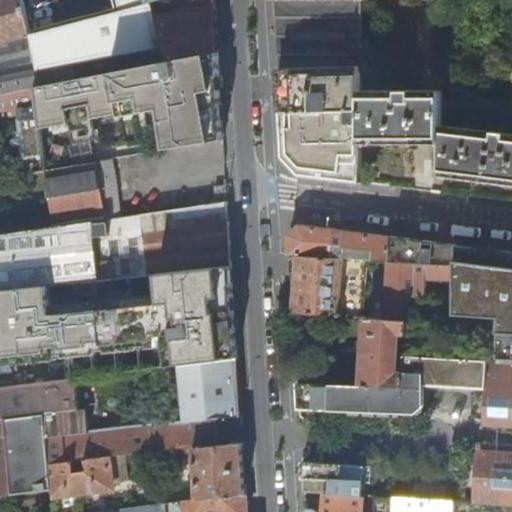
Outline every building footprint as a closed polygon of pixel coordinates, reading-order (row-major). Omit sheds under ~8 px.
[(27,43),(32,41),(31,35),(23,0),(0,0),(0,42),(25,36),(27,43)] [(118,0),(121,12),(31,35),(32,41),(35,52),(42,85),(164,62),(170,61),(158,19),(153,2),(153,0),(118,0)] [(159,0),(153,2),(158,19),(193,11),(191,0),(159,0)] [(153,0),(153,2),(159,0),(191,0),(193,11),(158,19),(170,61),(220,51),(216,0),(153,0)] [(363,91),(363,0),(276,0),(277,13),(282,112),(363,110),(363,91)] [(42,85),(38,86),(43,125),(73,120),(71,107),(95,102),(97,117),(122,112),(123,115),(165,106),(172,147),(225,139),(220,51),(170,61),(164,62),(42,85)] [(0,59),(0,93),(38,86),(42,85),(35,52),(0,59)] [(0,118),(22,115),(29,171),(47,168),(49,168),(43,125),(38,86),(0,93),(0,118)] [(443,90),(363,91),(363,110),(363,143),(442,143),(441,175),(511,184),(511,133),(442,124),(443,90)] [(363,110),(282,112),(284,132),(285,157),(302,176),(316,178),(363,184),(363,143),(363,110)] [(122,217),(115,157),(49,168),(47,168),(56,227),(122,217)] [(217,186),(218,202),(229,201),(228,184),(217,186)] [(0,290),(146,275),(188,270),(233,265),(231,236),(229,201),(218,202),(122,217),(56,227),(0,235),(0,290)] [(377,252),(376,261),(391,262),(392,262),(393,237),(348,231),(302,226),(291,234),(291,243),(292,255),(300,256),(334,258),(334,253),(335,246),(377,252)] [(426,241),(393,237),(392,262),(457,266),(457,245),(426,241)] [(511,308),(511,330),(508,361),(511,360),(511,252),(457,245),(457,266),(458,279),(458,302),(511,308)] [(363,317),(368,260),(349,259),(334,258),(300,256),(299,272),(295,312),(296,312),(363,317)] [(391,262),(389,295),(412,297),(412,296),(416,296),(417,276),(458,279),(457,266),(392,262),(391,262)] [(195,334),(193,316),(188,270),(146,275),(147,285),(148,303),(149,305),(153,339),(195,334)] [(147,285),(146,275),(0,290),(0,356),(132,341),(153,339),(149,305),(148,303),(147,285)] [(389,295),(388,302),(386,319),(410,321),(412,297),(389,295)] [(207,333),(193,316),(195,334),(207,333)] [(368,318),(364,385),(406,387),(406,372),(391,371),(392,361),(394,360),(396,360),(398,359),(400,357),(401,355),(401,352),(400,348),(399,346),(396,344),(394,343),(393,343),(393,334),(409,335),(410,321),(386,319),(368,318)] [(132,341),(135,371),(180,365),(239,357),(238,341),(237,330),(207,333),(195,334),(153,339),(132,341)] [(135,371),(132,341),(0,356),(0,387),(78,379),(135,371)] [(364,385),(300,383),(301,407),(416,413),(423,406),(425,384),(488,387),(486,424),(511,425),(511,452),(500,452),(500,444),(484,443),(484,442),(480,442),(480,448),(484,448),(484,451),(478,450),(475,502),(511,504),(511,360),(508,361),(407,354),(406,372),(406,387),(364,385)] [(243,415),(239,357),(180,365),(185,422),(243,415)] [(82,413),(78,379),(0,387),(0,418),(47,413),(50,436),(63,435),(79,433),(90,432),(88,412),(82,413)] [(0,495),(55,489),(52,463),(50,436),(47,413),(0,418),(0,495)] [(79,433),(82,460),(89,459),(113,456),(129,454),(182,448),(244,442),(243,427),(243,415),(185,422),(150,425),(90,432),(79,433)] [(82,460),(79,433),(63,435),(66,461),(76,460),(82,460)] [(197,459),(199,498),(247,493),(246,465),(244,442),(182,448),(183,461),(197,459)] [(132,479),(129,454),(113,456),(115,481),(132,479)] [(116,488),(115,481),(113,456),(89,459),(89,470),(77,471),(76,460),(66,461),(52,463),(55,489),(55,495),(116,488)] [(337,481),(306,479),(306,493),(328,494),(336,495),(337,481)] [(248,511),(248,507),(247,493),(199,498),(98,511),(248,511)] [(314,511),(307,511),(362,511),(364,497),(336,495),(328,494),(326,511),(314,511)] [(394,511),(395,499),(364,497),(362,511),(394,511)] [(453,511),(455,501),(395,497),(395,499),(394,511),(453,511)]
